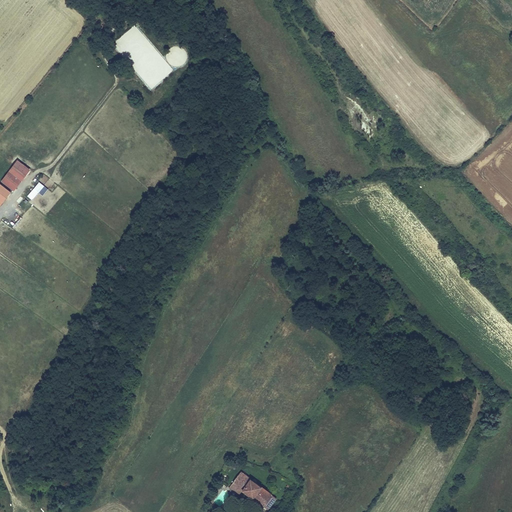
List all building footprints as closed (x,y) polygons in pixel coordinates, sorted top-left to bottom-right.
[(14,192),(31,170),(18,160),(1,182),(14,192)] [(39,182),(27,196),(32,200),(44,186),(39,182)] [(0,206),(11,193),(0,184),(0,206)] [(31,205),(23,198),(17,204),(25,211),(31,205)] [(262,511),(265,507),(273,496),(241,472),(229,488),(243,499),(245,495),(251,499),(249,502),(262,511)] [(265,507),(269,511),(278,499),(273,496),(265,507)]
